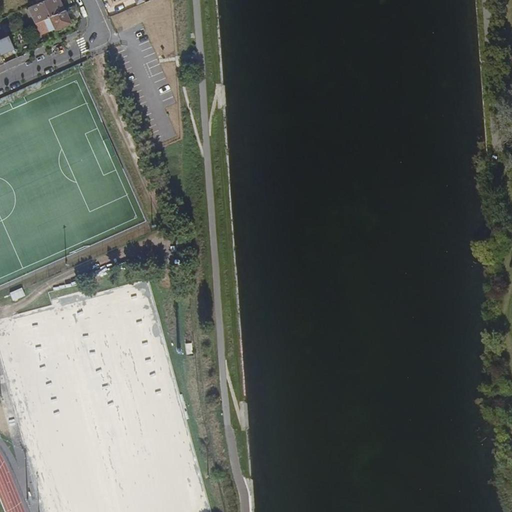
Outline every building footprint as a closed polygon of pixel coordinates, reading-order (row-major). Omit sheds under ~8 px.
[(28,7),(35,23),(44,19),(58,13),(52,0),(43,0),(37,3),(28,7)] [(52,0),(58,13),(61,11),(56,0),(52,0)] [(44,19),(49,31),(54,28),(55,29),(70,23),(65,10),(61,11),(58,13),(44,19)] [(189,259),(188,248),(181,248),(181,260),(189,259)] [(196,356),(194,340),(185,341),(186,357),(196,356)]
